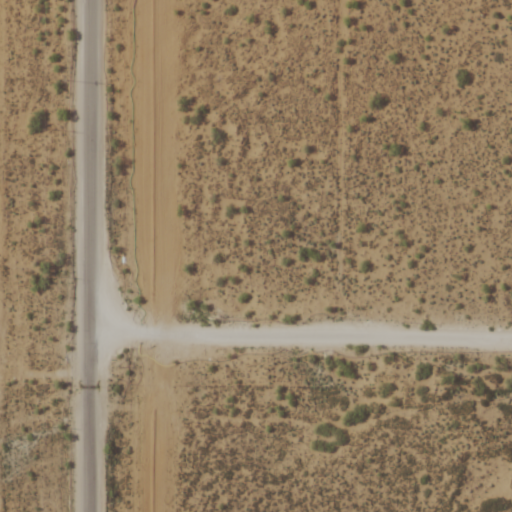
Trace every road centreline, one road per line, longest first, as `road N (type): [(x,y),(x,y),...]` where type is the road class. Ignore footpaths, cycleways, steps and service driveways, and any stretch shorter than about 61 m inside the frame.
road 1 (residential): [(92,511),(94,0)]
road 2 (residential): [(511,341),(162,333),(93,339)]
